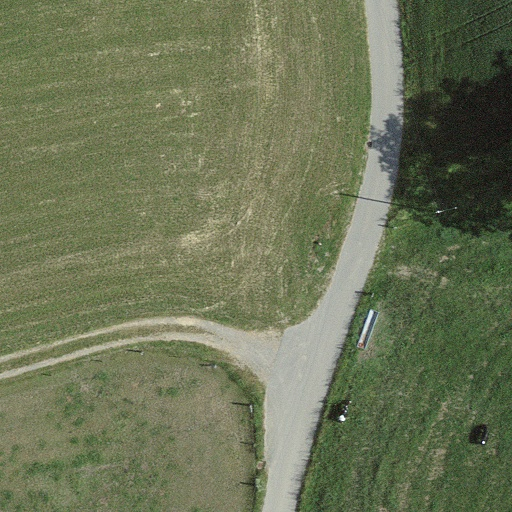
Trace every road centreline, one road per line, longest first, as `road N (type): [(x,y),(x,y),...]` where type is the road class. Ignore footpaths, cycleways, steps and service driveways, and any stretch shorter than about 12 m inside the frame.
road 1 (residential): [(381,0),(383,185),(289,511)]
road 2 (track): [(0,373),(157,338),(328,370)]
